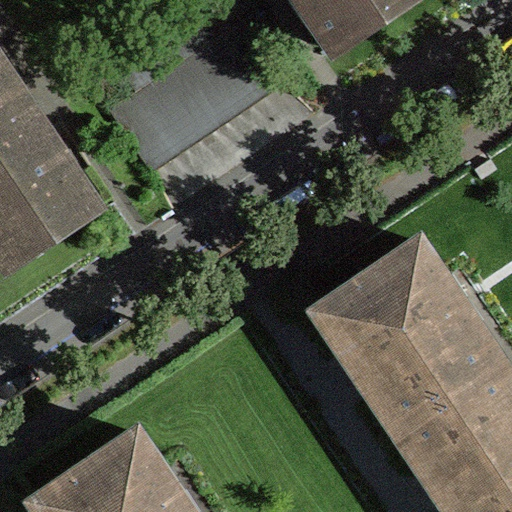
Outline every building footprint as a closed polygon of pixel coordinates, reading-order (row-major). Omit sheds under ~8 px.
[(309,0),(321,17),(315,21),(335,51),(410,0),(309,0)] [(112,110),(148,165),(279,76),(243,22),(217,39),(200,14),(121,67),(138,93),(112,110)] [(0,81),(10,75),(0,60),(0,81)] [(0,257),(8,270),(100,209),(75,172),(65,179),(23,117),(33,110),(10,75),(0,81),(0,257)] [(432,286),(444,277),(420,241),(316,311),(348,359),(396,430),(500,360),(476,324),(464,333),(432,286)] [(451,511),(511,511),(511,404),(511,403),(511,377),(500,360),(396,430),(426,475),(451,511)] [(173,511),(149,476),(161,468),(137,431),(33,501),(40,511),(173,511)]
